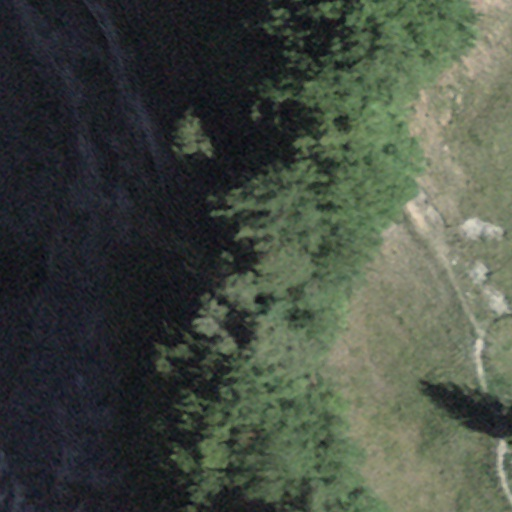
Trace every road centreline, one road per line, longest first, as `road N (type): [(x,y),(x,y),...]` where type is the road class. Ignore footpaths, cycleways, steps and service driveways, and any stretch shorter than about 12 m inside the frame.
road 1 (unclassified): [(69,0),(119,220),(108,398),(114,511)]
road 2 (unknown): [(112,325),(262,130),(334,0)]
